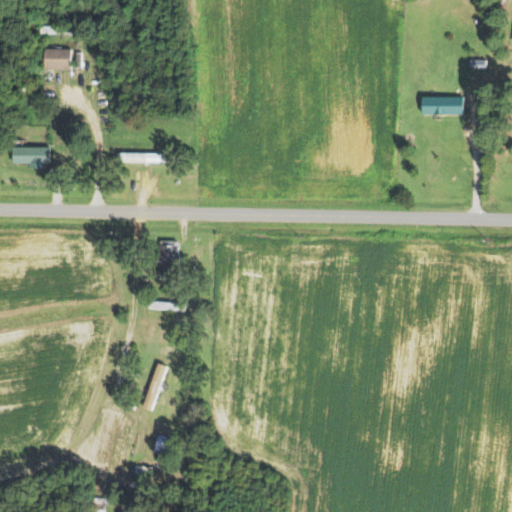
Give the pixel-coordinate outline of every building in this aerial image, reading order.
[(77,48),(51,47),(50,68),(77,68),(77,48)] [(475,67),(491,67),(491,59),(475,58),(475,67)] [(425,113),(469,114),(470,97),(426,96),(425,113)] [(55,146),(19,145),(18,162),(55,163),(55,146)] [(171,162),(171,152),(123,152),(123,161),(171,162)] [(183,241),(162,241),(161,276),(182,277),(183,241)] [(190,302),(153,301),(153,308),(190,309),(190,302)] [(156,410),(171,365),(160,361),(145,406),(156,410)]
